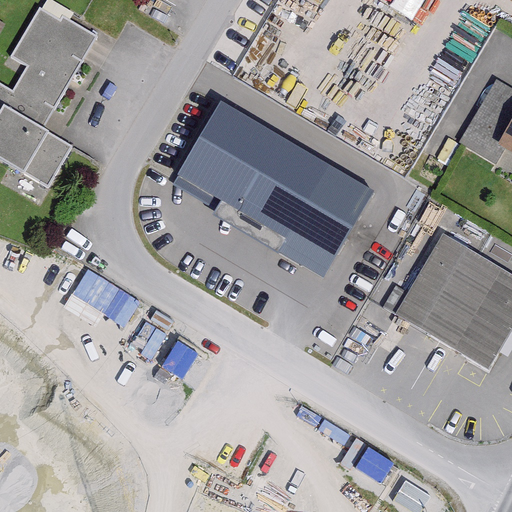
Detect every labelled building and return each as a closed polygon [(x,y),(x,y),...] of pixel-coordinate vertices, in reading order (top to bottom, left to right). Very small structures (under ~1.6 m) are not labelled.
[(414,16),(423,0),(392,0),(391,3),(414,16)] [(64,14),(60,20),(40,8),(11,56),(27,66),(12,91),(0,84),(0,159),(48,187),(73,145),(43,128),(99,35),(64,14)] [(497,147),(511,121),(511,94),(496,84),(460,142),(497,165),(505,152),(497,147)] [(378,192),(223,102),(180,175),(288,238),(279,253),(326,280),(378,192)] [(511,121),(497,147),(505,152),(511,156),(511,121)] [(511,318),(511,281),(435,239),(393,315),(486,366),(511,318)] [(175,339),(163,368),(186,378),(198,349),(175,339)] [(0,446),(116,511),(135,511),(175,446),(35,367),(0,342),(0,446)] [(336,511),(338,508),(257,471),(236,511),(336,511)]
